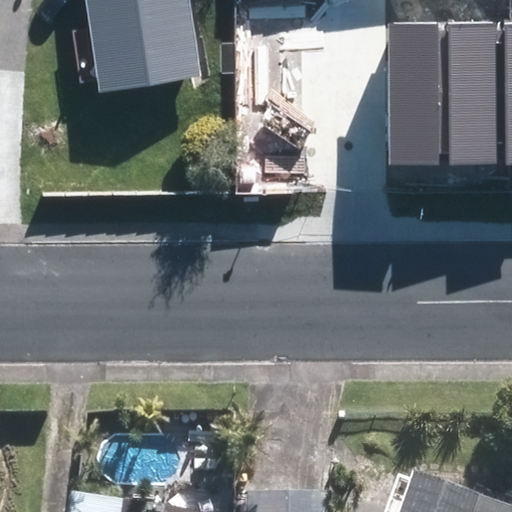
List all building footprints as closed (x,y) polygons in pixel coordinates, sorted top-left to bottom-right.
[(189,0),(99,0),(113,89),(202,76),(189,0)] [(441,24),(388,25),(389,164),(442,164),(441,24)] [(499,24),(441,24),(442,164),(499,164),(499,24)] [(511,24),(499,24),(499,164),(511,164),(511,24)] [(511,511),(511,505),(430,476),(416,511),(511,511)] [(336,511),(336,499),(250,499),(250,511),(336,511)]
